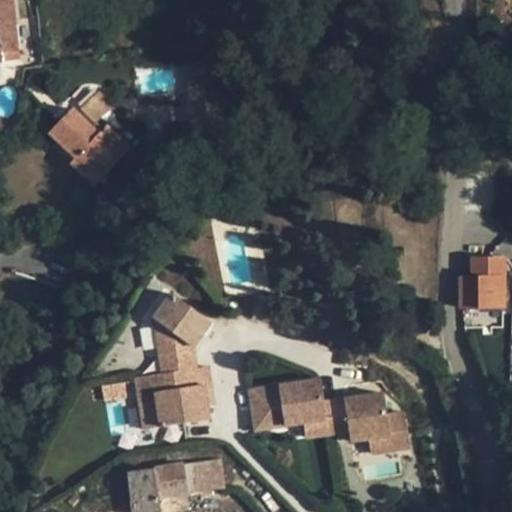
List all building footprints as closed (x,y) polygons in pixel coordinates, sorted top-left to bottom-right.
[(20,51),(14,0),(0,0),(0,62),(1,62),(3,62),(2,53),(20,51)] [(189,53),(170,55),(172,82),(192,80),(192,82),(221,80),(217,55),(204,56),(204,54),(190,55),(189,53)] [(153,84),(172,82),(170,55),(150,56),(153,84)] [(95,121),(111,106),(99,93),(83,109),(95,121)] [(92,126),(73,108),(49,132),(75,158),(99,181),(131,149),(106,125),(103,129),(99,133),(92,126)] [(97,122),(92,126),(99,133),(103,129),(97,122)] [(95,186),(99,181),(75,158),(70,163),(95,186)] [(505,306),(504,260),(473,260),(473,278),(460,278),(461,308),(479,307),(505,306)] [(161,355),(163,373),(196,368),(193,347),(211,322),(173,294),(155,318),(161,355)] [(505,319),(505,306),(479,307),(480,319),(505,319)] [(208,366),(196,368),(163,373),(137,377),(141,404),(158,402),(162,426),(211,419),(208,405),(207,396),(213,395),(208,366)] [(331,435),(327,405),(323,380),(251,392),(257,431),(307,424),(309,438),(331,435)] [(327,405),(331,435),(351,432),(353,444),(370,441),(372,454),(410,448),(405,413),(387,416),(384,396),(327,405)] [(158,402),(141,404),(145,429),(162,426),(158,402)] [(355,457),(372,454),(370,441),(353,444),(355,457)] [(207,460),(212,489),(224,487),(219,458),(207,460)] [(207,460),(185,462),(190,493),(212,489),(207,460)] [(185,462),(129,471),(134,511),(160,511),(162,511),(159,497),(190,493),(185,462)]
